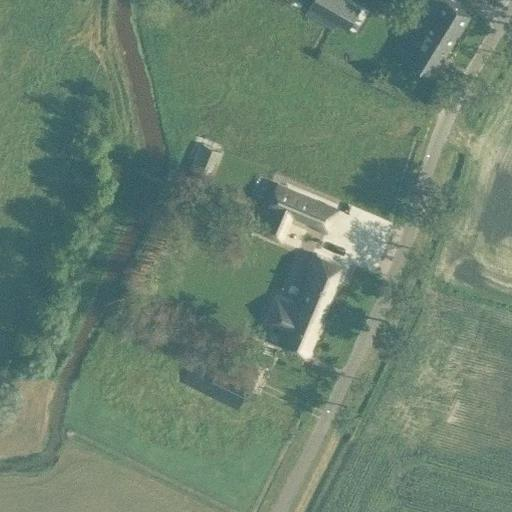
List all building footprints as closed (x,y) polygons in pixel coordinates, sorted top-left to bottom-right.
[(312,0),(311,4),(347,23),(356,6),(345,0),(312,0)] [(427,0),(396,50),(416,62),(433,72),(469,13),(448,0),(427,0)] [(195,151),(188,167),(206,175),(213,158),(214,159),(218,149),(200,141),(195,151)] [(316,200),(276,183),(266,206),(270,207),(261,230),(281,238),(291,216),(307,223),(316,200)] [(308,353),(345,265),(317,253),(279,341),(308,353)] [(225,355),(212,378),(244,395),(249,387),(257,372),(255,371),(234,360),(225,355)]
